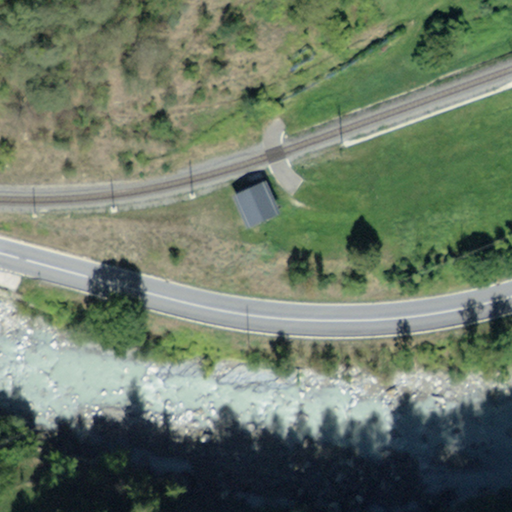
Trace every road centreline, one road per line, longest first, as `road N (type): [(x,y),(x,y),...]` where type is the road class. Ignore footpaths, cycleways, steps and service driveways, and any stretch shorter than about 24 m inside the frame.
road 1 (primary): [(0,253),(214,309),(301,320),(388,319),(511,296)]
road 2 (track): [(293,112),(274,127),(272,153),(290,183),(322,195)]
